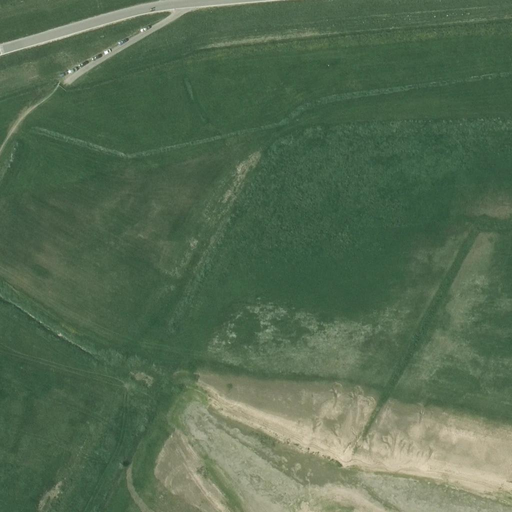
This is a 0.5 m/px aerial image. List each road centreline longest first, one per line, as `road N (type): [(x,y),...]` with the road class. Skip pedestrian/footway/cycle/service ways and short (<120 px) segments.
road 1 (unclassified): [(253,0),(158,8),(0,53)]
road 2 (track): [(0,149),(13,122),(63,84),(190,5)]
